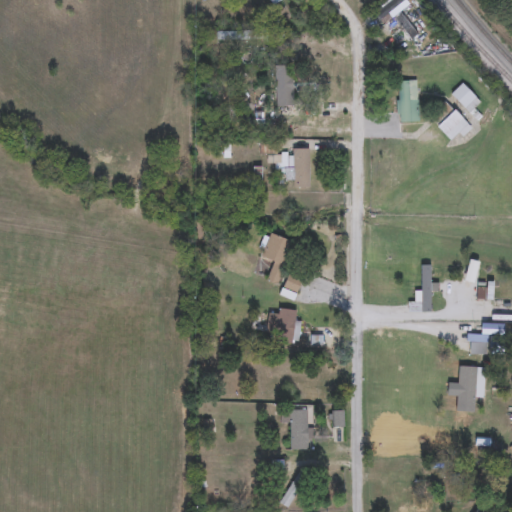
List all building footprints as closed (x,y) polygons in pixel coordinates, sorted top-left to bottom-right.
[(373,13),(394,0),(400,0),(403,4),(377,19),(373,13)] [(273,107),(273,67),(292,67),(292,107),(273,107)] [(397,82),(416,82),(416,123),(397,123),(397,82)] [(468,114),(449,96),(460,85),(479,104),(468,114)] [(468,127),(453,143),(427,120),(442,103),(468,127)] [(482,129),(476,123),(488,108),(495,114),(482,129)] [(307,150),(307,189),(290,189),(290,150),(307,150)] [(272,263),(257,257),(266,234),(293,245),(277,285),(265,281),(272,263)] [(419,293),(419,266),(430,266),(430,285),(431,285),(431,314),(412,314),(412,293),(419,293)] [(294,294),(281,286),(289,274),(301,281),(294,294)] [(266,334),(265,314),(276,314),(276,311),(297,310),(298,341),(273,342),(273,334),(266,334)] [(456,411),(456,368),(475,368),(475,411),(456,411)] [(288,450),(288,410),(306,410),(306,450),(288,450)] [(473,511),(488,497),(502,511),(473,511)]
